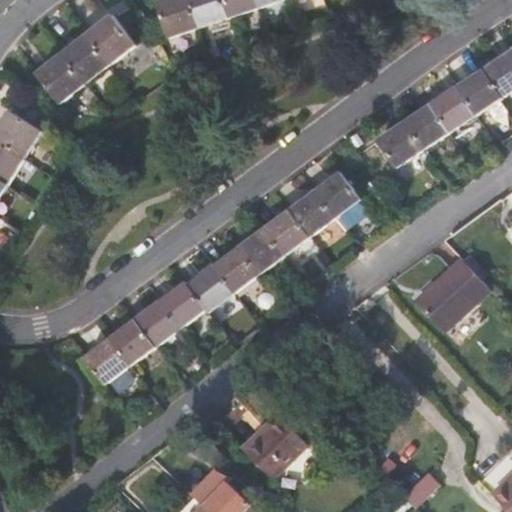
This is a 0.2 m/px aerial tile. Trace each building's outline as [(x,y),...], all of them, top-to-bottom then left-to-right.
[(166,0),(157,3),(168,39),(199,29),(189,0),(166,0)] [(229,19),(223,0),(189,0),(199,29),(229,19)] [(223,0),(229,19),(259,9),(256,0),(223,0)] [(256,0),(259,9),(288,0),(256,0)] [(137,49),(113,18),(88,38),(112,68),(137,49)] [(112,68),(88,38),(63,57),(87,88),(112,68)] [(511,95),(511,55),(486,72),(504,100),(511,95)] [(87,88),(63,57),(38,77),(62,107),(87,88)] [(460,90),(478,118),(504,100),(486,72),(460,90)] [(478,118),(460,90),(433,107),(452,136),(478,118)] [(407,125),(426,153),(452,136),(433,107),(407,125)] [(0,128),(0,144),(25,161),(41,134),(9,114),(0,128)] [(426,153),(407,125),(381,142),(400,170),(426,153)] [(0,181),(8,187),(25,161),(0,144),(0,181)] [(290,203),(331,180),(322,163),(281,186),(290,203)] [(317,195),(337,221),(362,202),(342,176),(317,195)] [(292,214),(312,240),(337,221),(317,195),(292,214)] [(312,240),(292,214),(267,233),(287,259),(312,240)] [(242,252),(262,278),(287,259),(267,233),(242,252)] [(262,278),(242,252),(217,272),(236,298),(262,278)] [(472,252),(465,258),(484,278),(490,272),(472,252)] [(445,330),(492,288),(484,278),(465,258),(463,256),(416,299),(445,330)] [(209,314),(211,317),(236,298),(217,272),(192,290),(209,314)] [(192,290),(189,288),(164,307),(184,333),(209,314),(192,290)] [(184,333),(164,307),(139,325),(159,352),(184,333)] [(159,352),(139,325),(114,345),(134,371),(159,352)] [(89,364),(108,390),(134,371),(114,345),(89,364)] [(239,446),(269,477),(305,445),(280,417),(260,435),(256,431),(239,446)] [(236,511),(248,499),(227,480),(216,469),(193,494),(203,504),(211,511),(236,511)] [(437,481),(428,472),(403,493),(413,503),(437,481)] [(501,484),(491,494),(508,511),(511,511),(511,477),(504,485),(501,484)]
